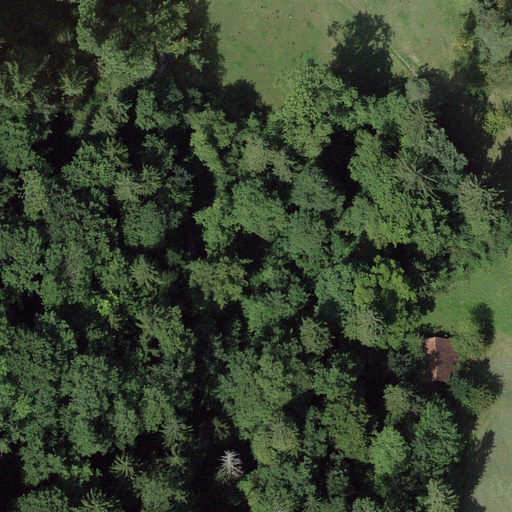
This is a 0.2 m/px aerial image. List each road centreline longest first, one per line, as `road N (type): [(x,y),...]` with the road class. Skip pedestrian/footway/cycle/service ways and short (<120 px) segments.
road 1 (track): [(0,91),(39,129),(139,265)]
road 2 (track): [(0,232),(22,297),(0,389)]
